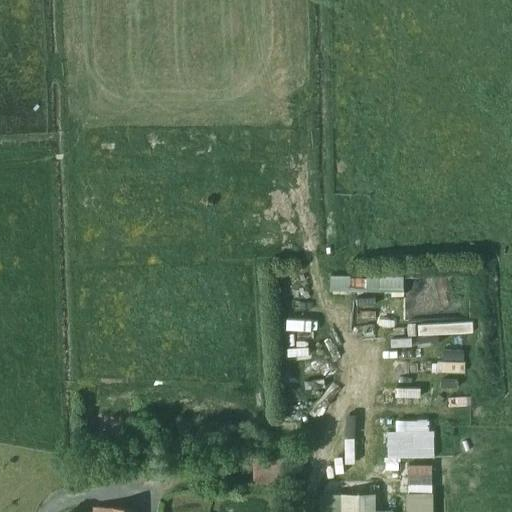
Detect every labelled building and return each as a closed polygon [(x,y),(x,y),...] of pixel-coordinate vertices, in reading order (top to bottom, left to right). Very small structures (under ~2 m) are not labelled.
[(405,291),(406,275),(334,274),(334,290),(405,291)] [(424,310),(385,308),(384,316),(424,318),(424,310)] [(389,430),(390,458),(437,456),(435,418),(399,420),(399,430),(389,430)] [(435,494),(436,464),(410,464),(410,494),(435,494)] [(375,511),(375,494),(340,494),(319,494),(319,511),(375,511)]
